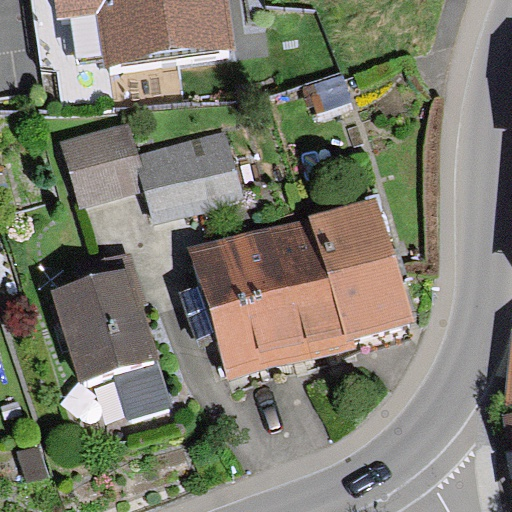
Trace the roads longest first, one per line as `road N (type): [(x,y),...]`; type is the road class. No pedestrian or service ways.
road 1 (tertiary): [(511,21),(479,175),(475,338),(451,398),(411,447)]
road 2 (tertiary): [(411,447),(373,475),(275,511)]
